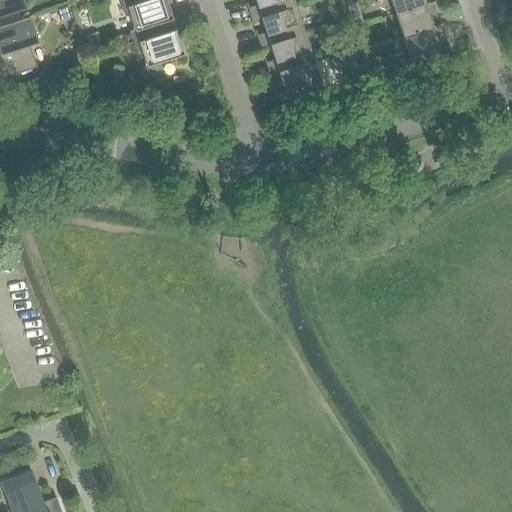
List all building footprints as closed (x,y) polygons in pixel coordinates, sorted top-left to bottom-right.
[(0,0),(0,28),(29,19),(29,18),(21,21),(18,11),(26,8),(23,0),(0,0)] [(118,0),(125,17),(129,16),(134,30),(129,32),(130,34),(170,21),(172,20),(166,0),(118,0)] [(247,9),(251,21),(296,7),(293,0),(254,0),(257,6),(247,9)] [(389,0),(395,15),(425,5),(423,0),(389,0)] [(432,28),(425,5),(395,15),(402,37),(432,28)] [(66,7),(57,10),(60,22),(70,19),(66,7)] [(256,36),(260,48),(305,34),(296,7),(251,21),(251,22),(261,19),(265,33),(256,36)] [(37,42),(29,19),(0,28),(0,72),(2,79),(36,68),(29,45),(37,42)] [(173,31),(170,21),(130,34),(136,53),(141,51),(146,67),(184,55),(176,30),(173,31)] [(440,50),(432,28),(402,37),(409,60),(440,50)] [(95,34),(80,39),(83,46),(98,41),(95,34)] [(265,63),(269,75),(314,61),(305,34),(260,48),(260,49),(269,46),(274,61),(265,63)] [(74,73),(85,70),(82,58),(71,62),(74,73)] [(314,61),(269,75),(269,76),(278,73),(283,88),(274,91),(278,103),(322,89),(314,61)] [(380,70),(368,74),(371,81),(382,77),(380,70)] [(30,470),(0,480),(0,481),(11,511),(60,511),(56,498),(42,503),(30,470)]
